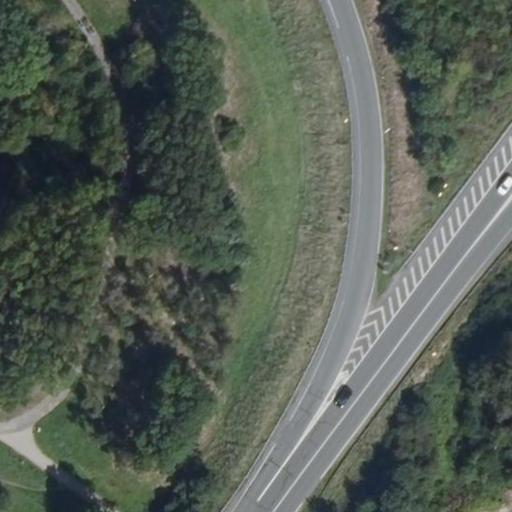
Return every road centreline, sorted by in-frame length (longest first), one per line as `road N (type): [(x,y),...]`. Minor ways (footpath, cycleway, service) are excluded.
road 1 (trunk): [(340,0),(374,106),(374,192),(353,300),(251,511)]
road 2 (trunk): [(272,511),(416,321)]
road 3 (trunk): [(511,188),(416,321)]
road 4 (trunk): [(416,321),(511,217)]
